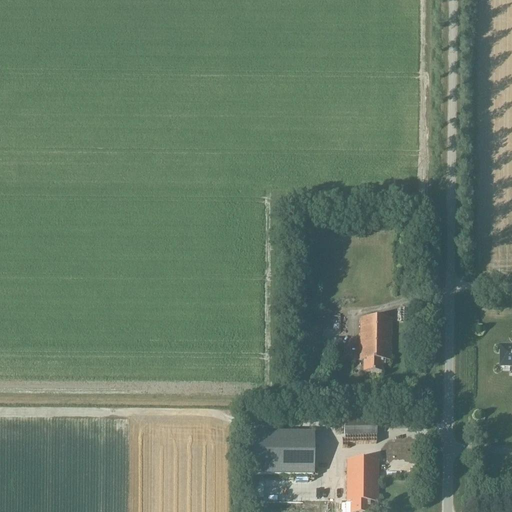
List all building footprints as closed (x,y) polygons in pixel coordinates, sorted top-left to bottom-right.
[(390,361),(391,320),(361,319),(360,361),(363,361),(363,373),(382,373),(382,361),(390,361)] [(341,357),(341,340),(321,340),(321,357),(341,357)] [(511,349),(502,349),(502,368),(511,368),(511,373),(511,349)] [(511,396),(499,397),(500,421),(511,420),(511,396)] [(344,437),(376,436),(376,411),(343,411),(344,437)] [(252,434),(252,475),(312,475),(312,434),(252,434)] [(347,461),(347,462),(347,504),(350,504),(350,511),(369,511),(369,503),(377,503),(377,462),(378,462),(378,461),(347,461)]
